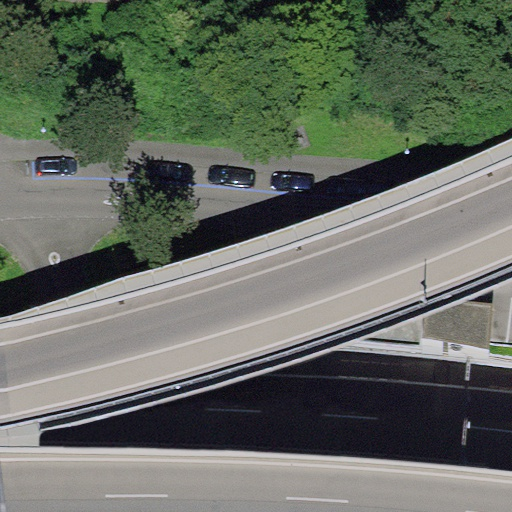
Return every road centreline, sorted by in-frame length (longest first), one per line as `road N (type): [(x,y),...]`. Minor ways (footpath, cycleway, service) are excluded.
road 1 (motorway): [(0,378),(149,354),(511,204)]
road 2 (motorway): [(511,204),(414,243),(131,315),(0,329)]
road 3 (motorway): [(511,428),(181,406),(0,413)]
road 4 (residential): [(511,187),(297,199),(0,195)]
road 5 (motorway): [(0,499),(302,498),(468,511)]
